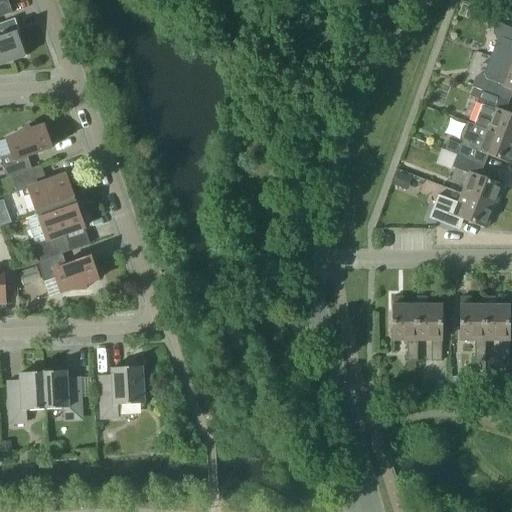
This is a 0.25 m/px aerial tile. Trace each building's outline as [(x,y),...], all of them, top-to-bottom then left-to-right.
[(0,0),(0,16),(12,13),(7,0),(0,0)] [(18,31),(14,19),(0,23),(0,64),(25,56),(19,40),(17,41),(14,32),(18,31)] [(499,46),(494,58),(511,65),(511,28),(495,22),(492,32),(499,46)] [(511,91),(511,65),(494,58),(489,71),(474,77),(471,87),(480,90),(504,100),(508,90),(511,91)] [(482,105),(474,124),(474,125),(511,139),(511,114),(500,110),(504,100),(480,90),(476,103),(482,105)] [(510,164),(511,158),(511,139),(474,125),(474,124),(465,121),(459,139),(461,140),(460,144),(448,139),(444,150),(456,155),(479,164),(483,154),(510,164)] [(0,159),(6,177),(10,176),(31,168),(27,157),(51,148),(43,126),(6,139),(11,154),(0,157),(0,159)] [(469,174),(461,194),(493,206),(502,184),(475,174),(479,164),(456,155),(451,167),(469,174)] [(27,188),(37,214),(74,201),(65,175),(46,181),(40,165),(31,168),(10,176),(16,192),(27,188)] [(409,178),(398,173),(393,184),(405,189),(409,178)] [(485,228),(493,206),(461,194),(458,203),(437,195),(428,218),(455,228),(458,218),(485,228)] [(35,244),(40,261),(61,254),(71,250),(65,234),(84,227),(74,201),(37,214),(37,215),(26,219),(35,244)] [(21,267),(38,261),(35,253),(19,259),(21,267)] [(87,289),(85,284),(98,279),(90,256),(65,265),(61,254),(40,261),(37,262),(44,282),(55,278),(60,292),(73,288),(74,291),(87,289)] [(19,272),(23,284),(41,278),(36,266),(19,272)] [(417,368),(417,341),(417,305),(416,305),(403,305),(403,299),(397,299),(397,297),(392,297),(392,305),(392,340),(407,341),(407,368),(417,368)] [(416,297),(416,305),(417,305),(417,341),(431,341),(431,361),(441,361),(441,341),(442,305),(427,305),(427,299),(421,299),(421,297),(416,297)] [(485,305),(484,305),(470,305),(470,299),(465,299),(465,297),(460,297),(460,305),(459,305),(459,341),(474,341),(474,361),(485,361),(485,341),(485,305)] [(484,297),(484,305),(485,305),(485,341),(498,341),(498,361),(509,361),(509,341),(509,305),(494,305),(494,299),(489,299),(489,297),(484,297)] [(142,366),(111,368),(111,375),(98,376),(100,402),(104,402),(105,418),(118,417),(117,405),(144,403),(142,366)] [(66,371),(43,372),(45,409),(64,408),(64,416),(77,415),(76,403),(81,403),(79,377),(67,378),(66,371)] [(26,410),(45,409),(43,372),(19,373),(19,380),(7,381),(8,407),(13,407),(14,419),(26,418),(26,410)] [(1,451),(11,451),(11,441),(0,442),(1,451)]
